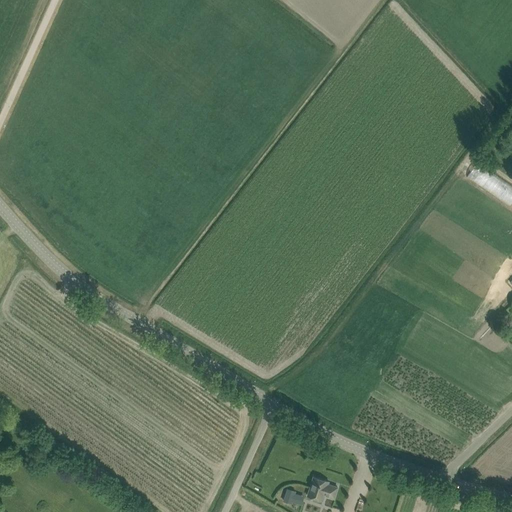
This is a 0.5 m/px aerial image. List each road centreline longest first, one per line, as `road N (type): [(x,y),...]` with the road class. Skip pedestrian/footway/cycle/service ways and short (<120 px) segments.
road 1 (unclassified): [(275,404),(88,292),(0,207)]
road 2 (unclassified): [(442,480),(345,443),(275,404)]
road 3 (unclassified): [(221,511),(275,404)]
